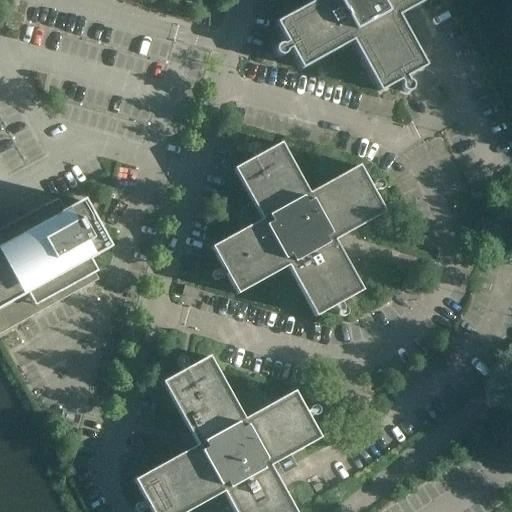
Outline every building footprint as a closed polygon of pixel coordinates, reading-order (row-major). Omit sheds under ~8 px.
[(318,0),(318,3),(315,2),(275,24),(286,44),(283,46),(282,46),(281,46),(279,46),(278,47),(277,48),(277,49),(277,51),(277,52),(278,53),(278,54),(279,55),(281,55),(282,56),(284,55),(285,54),(286,53),(287,52),(290,50),(301,71),(352,43),(379,94),(400,82),(401,86),(401,87),(401,88),(402,89),(403,91),(404,91),(406,92),(407,92),(409,91),(410,90),(411,89),(411,88),(411,87),(411,86),(411,85),(410,84),(409,83),(408,82),(406,79),(426,68),(399,17),(422,5),(430,0),(318,0)] [(5,27),(18,30),(22,15),(16,14),(12,12),(9,11),(5,27)] [(259,156),(257,152),(257,150),(257,149),(257,148),(257,147),(256,147),(255,146),(254,145),(252,145),(251,145),(250,146),(249,147),(248,148),(248,149),(248,150),(248,151),(249,153),(249,154),(251,154),(252,155),(254,159),(233,170),(246,193),(253,206),(249,208),(245,225),(247,229),(234,236),(211,249),(222,270),(218,272),(217,272),(216,271),(215,272),(214,272),(212,273),(212,274),(212,275),(211,276),(211,277),(212,278),(212,279),(213,280),(214,281),(216,281),(218,281),(219,280),(220,279),(221,278),(221,277),(225,274),(237,295),(287,268),(315,318),(336,306),(338,311),(338,312),(338,313),(338,314),(338,315),(339,316),(340,317),(342,317),(343,317),(345,317),(346,316),(347,315),(347,314),(347,313),(347,312),(347,311),(347,310),(346,309),(344,308),(343,308),(341,304),(362,292),(345,262),(334,242),(359,228),(384,214),(373,193),(377,190),(378,191),(380,191),(381,191),(382,190),(383,189),(383,188),(384,186),(384,185),(383,184),(383,183),(382,182),(380,182),(379,181),(378,181),(377,182),(376,183),(375,183),(375,184),(374,186),(370,188),(358,167),(308,195),(280,144),(259,156)] [(38,220),(34,222),(31,217),(17,224),(20,230),(16,232),(2,240),(4,245),(0,247),(0,334),(98,281),(88,262),(109,250),(82,202),(55,217),(53,212),(38,220)] [(406,277),(401,290),(418,297),(423,283),(406,277)] [(200,291),(185,286),(182,296),(197,300),(200,291)] [(183,372),(162,383),(187,429),(189,432),(185,434),(180,451),(182,454),(176,458),(134,481),(145,502),(141,505),(140,504),(139,504),(137,505),(136,505),(135,507),(135,508),(135,509),(135,510),(135,511),(142,511),(143,511),(144,511),(144,510),(144,509),(148,507),(150,511),(188,511),(201,505),(210,500),(223,493),(233,511),(294,511),(284,494),(269,467),(277,463),(291,455),(320,439),(308,418),(312,416),(313,416),(315,416),(316,416),(317,415),(318,414),(319,413),(319,412),(319,411),(319,410),(318,409),(318,408),(316,407),(315,407),(313,407),(312,408),(311,409),(310,410),(310,411),(305,413),(294,392),(244,420),(209,357),(188,369),(185,365),(186,364),(186,363),(186,362),(185,361),(184,359),(183,359),(182,358),(180,358),(179,359),(178,359),(177,360),(177,361),(176,362),(176,363),(176,364),(177,365),(178,366),(178,367),(179,367),(180,368),(183,372)]
